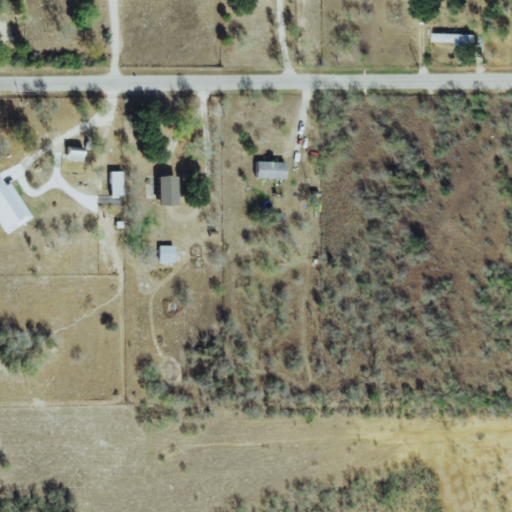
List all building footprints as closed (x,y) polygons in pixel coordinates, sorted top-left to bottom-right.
[(476,34),(434,33),(434,41),(475,42),(476,34)] [(66,159),(81,162),(83,152),(68,150),(66,159)] [(285,162),(255,162),(254,179),(285,179),(285,162)] [(122,196),(122,172),(109,172),(110,196),(122,196)] [(177,205),(176,176),(158,176),(158,206),(177,205)] [(0,226),(5,235),(32,218),(9,182),(5,185),(0,177),(0,226)] [(173,245),(158,246),(158,263),(174,262),(173,245)]
